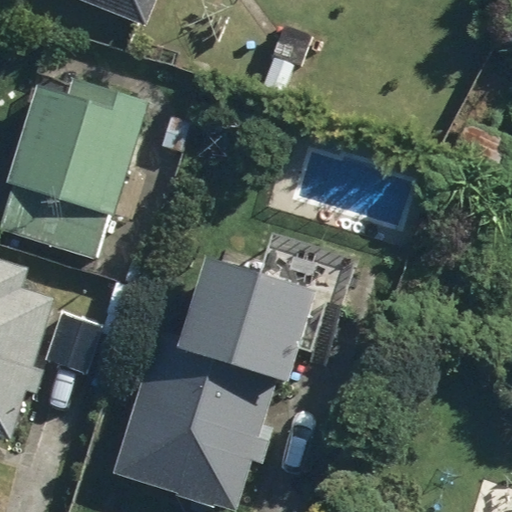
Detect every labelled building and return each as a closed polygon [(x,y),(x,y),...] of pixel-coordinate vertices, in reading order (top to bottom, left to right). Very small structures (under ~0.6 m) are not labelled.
[(166,0),(84,0),(154,29),(166,0)] [(156,101),(55,71),(8,231),(109,261),(156,101)] [(511,135),(463,114),(445,156),(511,184),(511,135)] [(0,435),(25,443),(47,362),(93,375),(109,318),(63,305),(65,297),(35,289),(43,258),(0,246),(0,435)] [(241,511),(259,460),(272,464),(281,438),(267,434),(285,378),(299,383),(328,293),(215,257),(189,334),(162,326),(114,474),(231,511),(241,511)]
